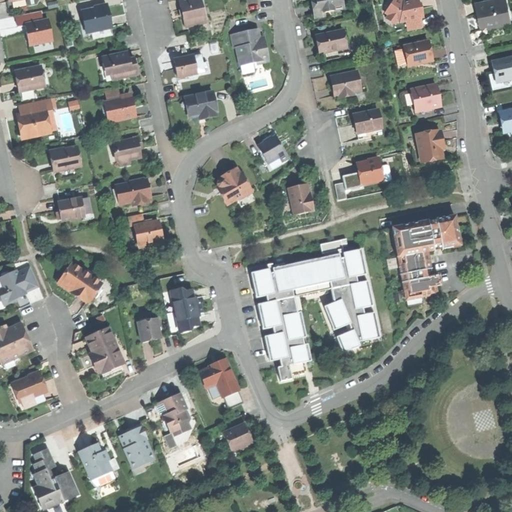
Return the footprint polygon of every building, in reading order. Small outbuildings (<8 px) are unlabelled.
[(181,14),(184,27),(206,22),(200,0),(178,0),(181,14)] [(312,4),(315,19),(325,17),(324,12),(343,8),(341,0),(315,0),(317,3),(312,4)] [(414,0),(404,2),(400,0),(394,0),(386,13),(389,15),(387,18),(395,23),(397,21),(400,22),(405,21),(408,30),(423,27),(421,18),(422,17),(422,13),(421,9),(418,9),(416,0),(414,0)] [(478,15),(480,25),(486,24),(491,27),(493,23),(506,20),(504,8),(508,7),(506,0),(493,0),(475,4),(478,15)] [(80,12),(85,33),(111,27),(109,18),(107,6),(80,12)] [(26,36),(28,45),(52,41),(48,20),(24,24),(26,36)] [(236,48),(239,66),(268,60),(265,41),(260,42),(259,37),(257,29),(230,34),(232,48),(236,48)] [(319,44),(321,54),(346,49),(343,31),(317,36),(319,44)] [(403,47),(407,66),(432,60),(430,50),(428,42),(403,47)] [(100,71),(103,83),(137,76),(135,66),(133,58),(129,59),(127,51),(100,57),(103,70),(100,71)] [(175,69),(177,77),(204,72),(204,68),(206,67),(205,62),(202,63),(201,54),(173,59),(175,69)] [(496,83),(511,79),(511,58),(492,63),(494,73),(496,83)] [(17,82),(19,92),(44,86),(40,67),(15,72),(17,82)] [(335,87),(336,95),(339,95),(340,98),(353,96),(352,92),(361,90),(357,72),(333,77),(335,87)] [(411,90),(415,112),(440,107),(438,96),(436,85),(411,90)] [(105,91),(107,102),(119,100),(116,88),(105,91)] [(198,116),(199,119),(207,118),(216,116),(211,93),(188,97),(189,107),(186,107),(189,118),(198,116)] [(101,103),(105,123),(134,117),(132,107),(130,97),(119,100),(107,102),(101,103)] [(20,129),(22,138),(49,132),(44,110),(51,109),(49,98),(33,102),(36,112),(18,116),(20,129)] [(80,99),(69,101),(70,111),(82,109),(80,99)] [(56,131),(51,109),(44,110),(49,132),(56,131)] [(355,125),(357,134),(382,128),(377,110),(352,116),(355,125)] [(503,133),(511,131),(511,110),(499,114),(501,124),(503,133)] [(415,135),(421,163),(442,159),(441,150),(444,150),(442,141),(440,133),(438,133),(437,131),(415,135)] [(113,143),(117,163),(119,162),(120,167),(130,165),(129,160),(140,158),(138,150),(142,149),(141,146),(140,142),(137,143),(137,140),(140,140),(139,135),(131,137),(132,139),(113,143)] [(257,147),(267,165),(279,158),(281,162),(288,158),(275,136),(266,142),(257,147)] [(51,163),(53,172),(80,166),(76,147),(49,152),(51,163)] [(356,165),(361,184),(383,180),(378,160),(363,164),(356,165)] [(243,196),(251,191),(241,174),(239,175),(236,169),(225,175),(219,179),(220,181),(216,183),(218,187),(216,188),(227,206),(236,200),(237,202),(244,198),(243,196)] [(118,186),(121,204),(130,203),(131,206),(149,203),(147,197),(150,197),(149,193),(148,188),(144,189),(143,179),(129,181),(130,183),(118,186)] [(334,185),(338,201),(347,199),(343,182),(334,185)] [(288,188),(293,216),(313,212),(309,193),(308,194),(306,185),(297,187),(288,188)] [(59,213),(61,222),(83,217),(79,198),(57,202),(59,213)] [(131,227),(134,226),(143,224),(141,215),(129,217),(131,227)] [(455,216),(392,228),(406,300),(436,294),(432,274),(428,252),(434,251),(434,246),(439,245),(440,250),(460,246),(457,230),(455,216)] [(134,226),(138,245),(162,240),(160,231),(158,221),(143,224),(134,226)] [(325,254),(326,258),(273,268),(274,273),(270,274),(269,270),(251,273),(256,298),(266,296),(267,303),(258,305),(260,317),(263,330),(273,328),(274,335),(265,337),(268,354),(278,352),(281,367),(277,368),(280,382),(292,380),(291,376),(305,373),(293,315),(297,314),(294,297),(296,297),(296,295),(332,288),(334,304),(324,307),(334,331),(349,325),(352,331),(337,337),(343,354),(361,347),(361,341),(380,338),(375,313),(365,315),(363,308),(373,306),(368,281),(358,284),(357,277),(366,275),(361,250),(344,253),(343,249),(341,241),(320,245),(322,254),(325,254)] [(79,295),(89,302),(102,284),(71,263),(60,279),(73,288),(70,292),(74,295),(77,297),(79,295)] [(31,267),(16,273),(20,282),(23,281),(22,278),(34,273),(31,267)] [(0,292),(0,295),(5,306),(17,300),(16,298),(20,296),(25,293),(25,292),(20,282),(16,273),(16,271),(0,278),(0,279),(5,290),(0,292)] [(23,281),(20,282),(25,292),(39,286),(34,273),(22,278),(23,281)] [(182,289),(171,291),(180,333),(191,331),(190,328),(199,326),(197,314),(202,313),(199,301),(194,302),(191,290),(182,292),(182,289)] [(137,322),(141,342),(150,340),(161,338),(156,318),(137,322)] [(0,361),(1,364),(30,351),(24,337),(18,325),(0,332),(0,361)] [(90,355),(97,372),(100,371),(103,378),(113,373),(122,369),(120,364),(124,362),(119,351),(117,352),(112,340),(113,339),(109,328),(101,332),(100,330),(93,333),(94,335),(86,338),(93,353),(90,355)] [(199,372),(206,388),(217,383),(228,410),(243,404),(237,390),(238,390),(225,359),(214,364),(208,366),(209,368),(199,372)] [(14,383),(22,402),(33,397),(37,404),(46,401),(43,393),(46,391),(43,382),(39,373),(14,383)] [(166,399),(155,404),(160,416),(162,415),(171,437),(181,433),(177,424),(187,419),(182,407),(184,404),(180,393),(166,399)] [(123,449),(132,469),(153,460),(144,439),(147,438),(141,424),(132,428),(126,430),(129,437),(121,440),(124,448),(123,449)] [(223,433),(231,452),(252,442),(248,433),(244,424),(223,433)] [(87,448),(78,452),(90,481),(111,472),(106,461),(109,459),(105,450),(100,453),(96,443),(87,448)] [(32,488),(42,510),(78,495),(69,472),(49,481),(45,470),(53,467),(45,450),(39,453),(33,455),(37,463),(33,465),(36,474),(33,475),(37,486),(32,488)] [(114,478),(111,472),(90,481),(96,486),(114,478)]
